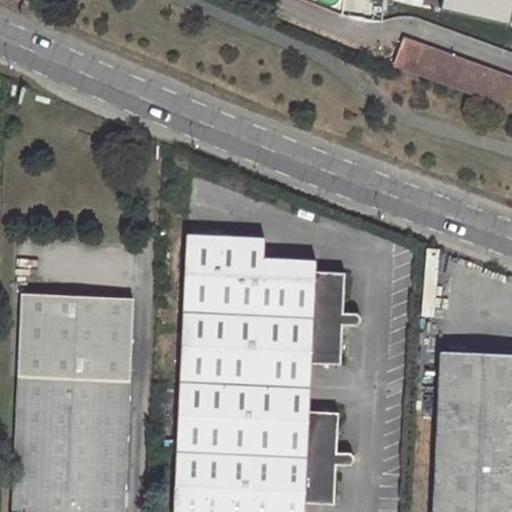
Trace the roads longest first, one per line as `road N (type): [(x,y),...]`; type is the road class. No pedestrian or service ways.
road 1 (secondary): [(0,49),(171,126),(511,240)]
road 2 (unknown): [(354,511),(366,268),(336,242),(229,205)]
road 3 (residential): [(511,64),(397,25),(357,32),(270,0)]
